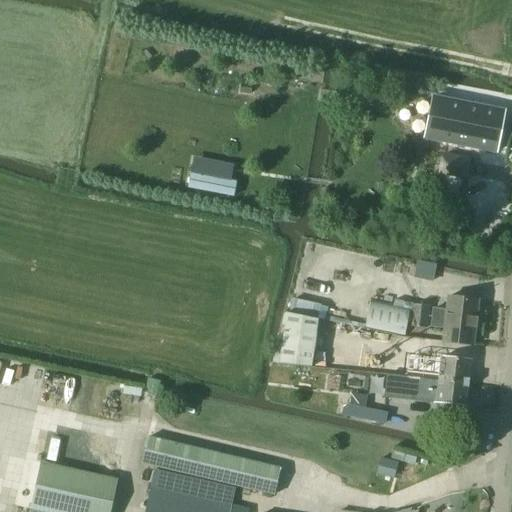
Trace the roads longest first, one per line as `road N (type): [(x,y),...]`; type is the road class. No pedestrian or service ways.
road 1 (unknown): [(502,478),(420,490),(376,508),(341,501),(281,461),(135,433)]
road 2 (unclassified): [(500,511),(511,346)]
road 3 (unknown): [(135,433),(9,416)]
